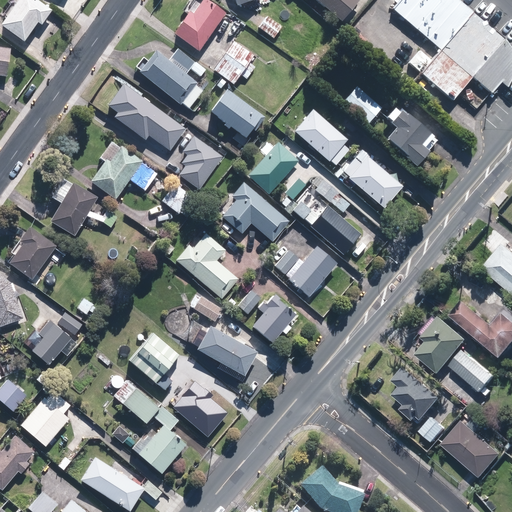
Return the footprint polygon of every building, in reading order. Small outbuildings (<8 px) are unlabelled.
[(17,0),(0,24),(24,40),(37,21),(41,24),(51,10),(38,0),(17,0)] [(174,35),(199,52),(226,14),(205,0),(204,0),(193,15),(190,13),(174,35)] [(507,67),(503,52),(442,0),(399,0),(391,9),(439,50),(429,60),(418,50),(407,63),(451,100),(472,76),(491,93),(499,83),(500,82),(507,67)] [(258,28),(273,38),(282,26),(267,15),(258,28)] [(213,71),(233,85),(241,75),(246,79),(255,67),(249,63),(253,57),(234,42),(213,71)] [(0,75),(7,76),(11,48),(0,46),(0,75)] [(182,103),(189,108),(203,92),(196,86),(197,84),(186,75),(191,69),(201,76),(205,71),(178,50),(169,61),(156,51),(139,73),(180,106),(182,103)] [(217,86),(221,89),(226,83),(222,79),(217,86)] [(411,88),(418,94),(425,86),(418,80),(411,88)] [(342,103),(368,125),(382,108),(356,87),(342,103)] [(459,94),(466,100),(471,94),(464,88),(459,94)] [(230,128),(247,140),(254,130),(256,131),(265,118),(227,91),(211,114),(226,125),(224,126),(229,130),(230,128)] [(150,145),(156,156),(172,147),(140,93),(131,98),(128,92),(114,100),(118,106),(115,107),(141,151),(150,145)] [(405,158),(417,168),(429,153),(428,152),(437,140),(430,135),(431,134),(408,116),(407,117),(402,112),(400,114),(394,109),(387,119),(393,123),(391,125),(396,129),(387,141),(407,156),(405,158)] [(331,161),(336,166),(349,150),(344,146),(348,140),(312,110),(293,132),(329,163),(331,161)] [(91,183),(116,201),(130,181),(136,185),(148,168),(142,164),(143,162),(122,147),(120,149),(111,143),(100,159),(105,163),(91,183)] [(246,179),(267,197),(298,162),(277,143),(246,179)] [(349,179),(384,209),(402,187),(367,157),(363,162),(357,157),(344,173),(350,178),(349,179)] [(176,176),(198,192),(211,175),(188,159),(176,176)] [(285,193),(292,200),(306,185),(298,178),(285,193)] [(51,222),(75,236),(97,198),(73,184),(72,186),(63,180),(51,198),(61,204),(51,222)] [(315,191),(343,213),(349,206),(336,195),(338,193),(323,181),(315,191)] [(250,224),(272,242),(289,222),(243,183),(231,198),(236,201),(222,217),(242,234),(250,224)] [(180,212),(188,218),(200,203),(175,184),(161,202),(178,215),(180,212)] [(294,211),(304,219),(311,210),(301,202),(294,211)] [(310,227),(343,256),(360,235),(327,207),(310,227)] [(103,223),(111,228),(117,219),(110,213),(103,223)] [(10,264),(33,280),(57,247),(30,228),(20,242),(24,245),(10,264)] [(176,261),(221,300),(238,279),(217,261),(226,251),(206,234),(193,249),(189,245),(176,261)] [(164,251),(169,255),(175,249),(170,245),(164,251)] [(511,252),(503,245),(482,269),(511,294),(511,252)] [(289,280),(309,297),(337,264),(317,247),(289,280)] [(275,266),(285,275),(298,260),(288,251),(275,266)] [(0,324),(23,316),(11,281),(0,271),(0,324)] [(238,307),(247,315),(260,299),(251,291),(238,307)] [(194,310),(215,322),(222,310),(201,297),(201,298),(196,295),(189,306),(195,309),(194,310)] [(253,327),(272,344),(282,332),(286,335),(291,328),(288,325),(296,316),(279,301),(280,299),(276,295),(266,307),(263,304),(258,310),(263,314),(253,327)] [(77,308),(87,315),(93,305),(84,299),(77,308)] [(464,302),(451,317),(502,359),(511,347),(511,320),(504,314),(493,327),(464,302)] [(58,322),(74,334),(81,324),(65,312),(58,322)] [(439,374),(467,340),(440,317),(422,339),(427,343),(416,355),(439,374)] [(49,362),(71,336),(55,323),(33,349),(49,362)] [(217,369),(241,382),(258,354),(211,327),(197,351),(220,363),(217,369)] [(180,356),(154,335),(130,363),(157,385),(180,356)] [(494,377),(463,351),(450,366),(481,393),(494,377)] [(98,358),(108,366),(110,363),(100,355),(98,358)] [(441,398),(404,367),(392,381),(399,387),(392,395),(404,406),(400,410),(414,421),(417,417),(421,421),(441,398)] [(37,380),(44,386),(49,379),(42,373),(37,380)] [(477,401),(448,374),(440,383),(469,409),(477,401)] [(0,390),(0,400),(14,412),(27,396),(8,380),(0,390)] [(132,449),(161,474),(186,445),(170,431),(178,422),(161,406),(159,409),(126,381),(113,396),(146,424),(153,417),(163,425),(152,439),(149,436),(144,442),(141,439),(132,449)] [(195,382),(174,408),(208,437),(228,414),(210,399),(212,396),(195,382)] [(105,389),(113,396),(117,391),(109,385),(105,389)] [(20,426),(46,447),(69,419),(64,414),(71,406),(54,392),(47,400),(44,398),(20,426)] [(88,412),(98,419),(103,413),(92,405),(88,412)] [(511,425),(501,416),(491,428),(511,445),(511,425)] [(433,443),(445,428),(432,417),(420,432),(433,443)] [(461,421),(441,445),(481,478),(501,455),(461,421)] [(125,442),(131,447),(134,443),(128,438),(129,436),(119,427),(113,435),(123,444),(125,442)] [(0,489),(2,491),(18,472),(21,475),(29,464),(26,461),(35,452),(14,435),(0,452),(0,489)] [(57,465),(63,471),(71,462),(65,456),(57,465)] [(80,481),(129,511),(130,511),(144,491),(155,500),(162,493),(148,481),(142,487),(95,458),(80,481)] [(299,485),(320,510),(325,511),(355,511),(362,496),(360,495),(361,492),(338,482),(337,485),(321,466),(299,485)] [(28,508),(32,511),(52,511),(58,506),(43,492),(28,508)] [(60,511),(85,511),(71,500),(60,511)]
